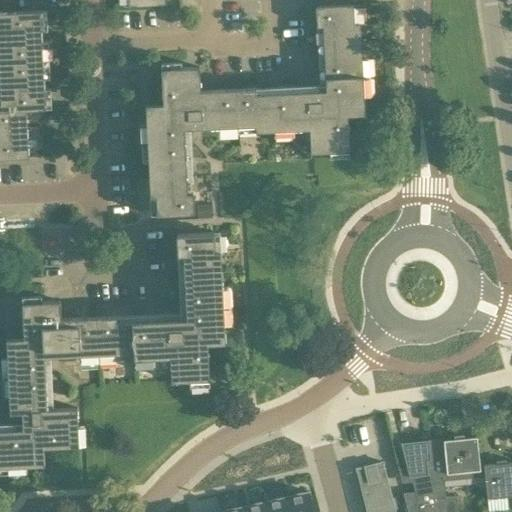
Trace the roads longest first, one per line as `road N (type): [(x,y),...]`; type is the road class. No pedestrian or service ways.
road 1 (residential): [(137,511),(212,445),(307,404)]
road 2 (residential): [(102,227),(131,226),(133,279),(76,281),(74,228)]
road 3 (residential): [(511,162),(491,0)]
road 4 (residential): [(100,190),(95,44)]
road 5 (tertiary): [(421,124),(417,0)]
